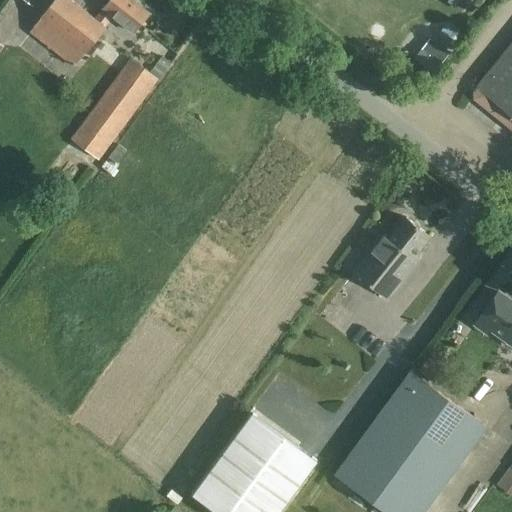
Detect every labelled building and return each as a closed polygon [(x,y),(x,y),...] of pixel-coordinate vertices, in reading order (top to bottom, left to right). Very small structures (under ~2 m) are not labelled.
[(74,67),(114,17),(134,33),(150,12),(134,0),(107,0),(102,7),(102,8),(95,17),(73,0),(54,0),(29,32),(74,67)] [(511,40),(475,86),(478,88),(474,92),(475,98),(511,128),(511,40)] [(158,78),(130,57),(70,138),(99,159),(158,78)] [(383,234),(354,271),(387,298),(420,257),(417,254),(431,236),(405,215),(388,237),(383,234)] [(511,299),(499,290),(474,324),(488,334),(493,328),(511,341),(511,299)] [(433,349),(416,373),(410,369),(334,473),(387,511),(424,511),(488,425),(435,387),(453,363),(433,349)] [(217,511),(279,511),(318,460),(252,412),(192,493),(217,511)] [(511,463),(511,465),(510,465),(497,483),(511,495),(511,463)]
